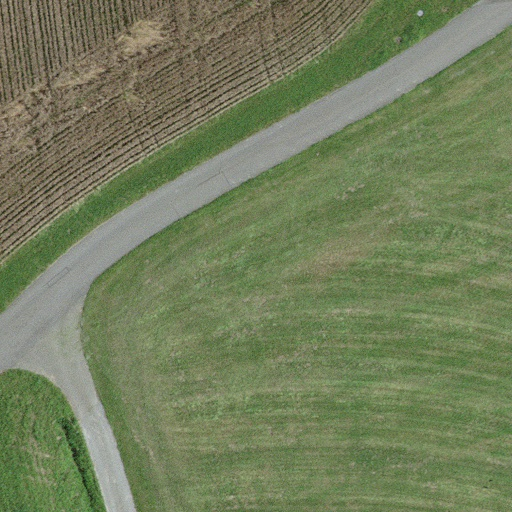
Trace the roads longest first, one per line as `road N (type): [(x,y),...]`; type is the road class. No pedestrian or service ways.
road 1 (unclassified): [(0,340),(149,217),(381,89),(511,1)]
road 2 (track): [(41,299),(121,511)]
